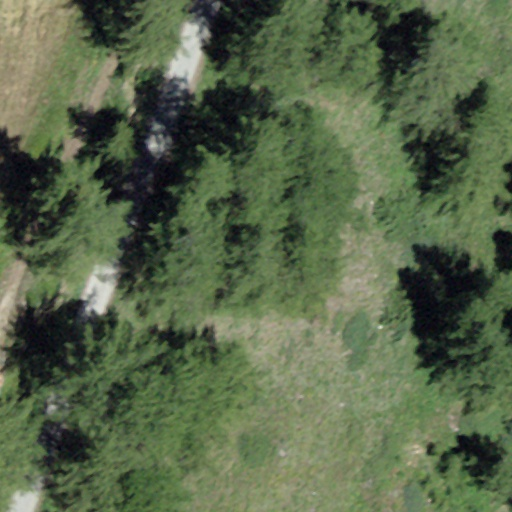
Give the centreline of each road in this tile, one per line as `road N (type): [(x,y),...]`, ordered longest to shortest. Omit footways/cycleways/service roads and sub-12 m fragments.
road 1 (track): [(209,0),(19,511)]
road 2 (track): [(0,325),(1,297),(134,0)]
